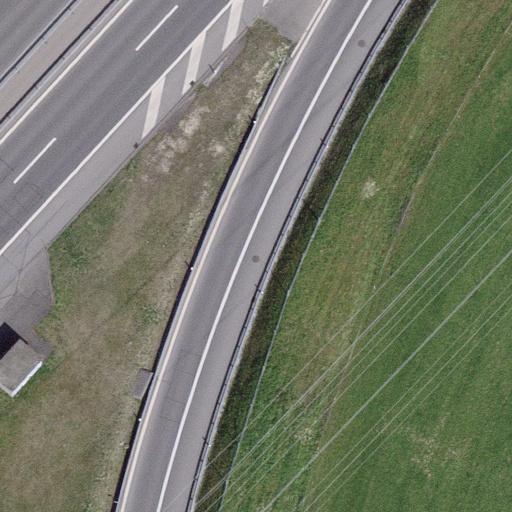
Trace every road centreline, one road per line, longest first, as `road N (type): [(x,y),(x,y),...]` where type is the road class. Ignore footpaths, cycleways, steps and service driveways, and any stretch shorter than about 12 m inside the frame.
road 1 (motorway): [(140,511),(226,253),(285,121),(353,0)]
road 2 (motorway): [(0,199),(184,0)]
